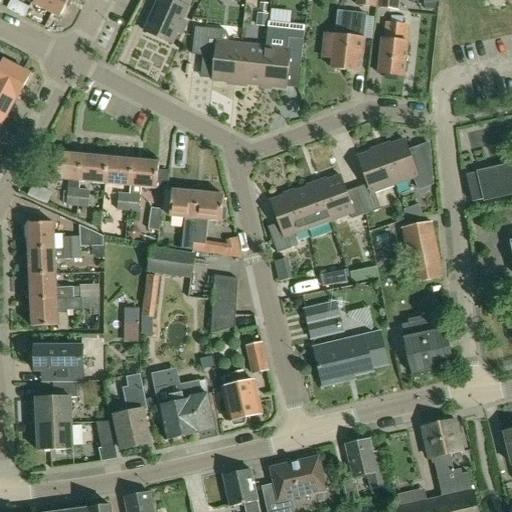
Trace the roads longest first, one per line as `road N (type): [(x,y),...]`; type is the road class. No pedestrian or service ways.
road 1 (residential): [(0,491),(100,485),(299,432)]
road 2 (residential): [(299,432),(234,147)]
road 3 (residential): [(477,392),(444,123)]
road 4 (residential): [(234,147),(251,152),(372,113),(444,123)]
road 5 (residential): [(68,59),(234,147)]
road 6 (residential): [(299,432),(477,392)]
road 7 (residential): [(0,191),(68,59)]
